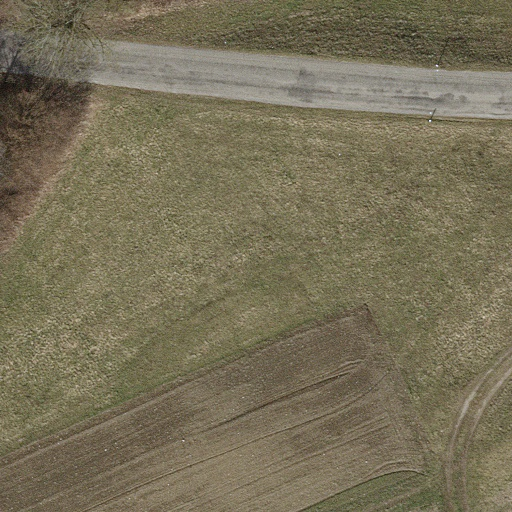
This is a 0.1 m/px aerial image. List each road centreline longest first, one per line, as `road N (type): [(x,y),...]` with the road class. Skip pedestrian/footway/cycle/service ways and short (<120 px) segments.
road 1 (tertiary): [(0,52),(511,96)]
road 2 (track): [(511,360),(464,429),(457,459),(466,511)]
